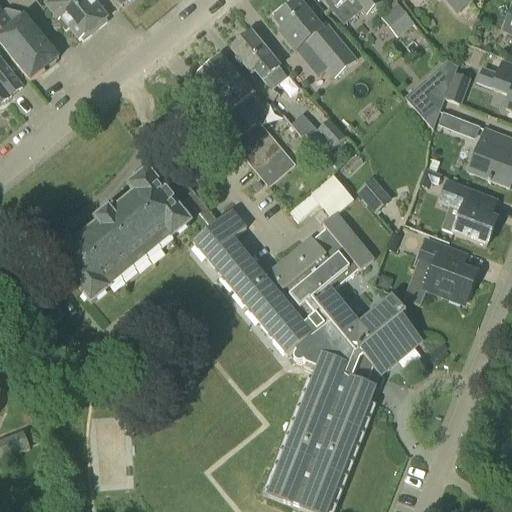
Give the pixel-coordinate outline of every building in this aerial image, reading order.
[(50,0),(42,6),(57,23),(65,33),(68,31),(79,43),(80,42),(83,45),(92,38),(91,37),(98,32),(99,32),(107,25),(105,22),(106,21),(89,0),(50,0)] [(114,0),(122,9),(133,0),(114,0)] [(329,0),(336,8),(331,12),(343,27),(361,13),(366,19),(383,5),(379,0),(329,0)] [(441,0),(456,19),(479,0),(441,0)] [(320,31),(297,2),(273,22),(284,35),(281,37),(295,55),(305,46),(334,82),(357,63),(326,26),(320,31)] [(398,8),(380,22),(397,43),(415,29),(398,8)] [(511,9),(502,36),(511,40),(511,9)] [(2,14),(0,10),(0,47),(30,85),(58,62),(20,15),(5,12),(2,14)] [(231,47),(233,50),(230,52),(252,78),(254,76),(261,86),(264,84),(272,94),(288,81),(280,71),(250,36),(241,43),(239,41),(231,47)] [(497,76),(492,74),(496,60),(486,57),(475,88),(508,101),(504,112),(511,114),(511,66),(502,63),(497,76)] [(268,191),(295,169),(242,106),(255,95),(223,58),(196,81),(243,137),(231,147),(268,191)] [(22,90),(0,61),(0,107),(8,101),(22,90)] [(456,80),(457,73),(448,67),(405,106),(433,137),(446,107),(456,80)] [(470,85),(456,80),(446,107),(461,112),(470,85)] [(317,120),(297,99),(291,106),(278,93),(272,99),(304,132),(317,120)] [(480,134),(443,119),(438,133),(475,147),(480,134)] [(316,135),(332,152),(345,140),(329,123),(316,135)] [(508,192),(511,182),(511,143),(485,133),(468,176),(508,192)] [(356,156),(341,171),(347,176),(362,162),(356,156)] [(437,190),(441,179),(424,172),(418,189),(429,193),(432,187),(437,190)] [(191,202),(175,200),(171,203),(147,174),(129,189),(135,197),(110,218),(108,215),(95,225),(98,228),(73,248),(67,240),(48,255),(91,307),(109,292),(108,292),(171,240),(171,241),(190,226),(179,212),(191,202)] [(175,200),(191,202),(213,229),(193,246),(287,360),(294,354),(295,356),(294,356),(294,358),(293,359),(293,360),(293,361),(293,363),(294,364),(295,365),(296,366),(297,366),(299,367),(300,367),(301,366),(303,365),(305,368),(317,372),(267,501),(296,511),(328,511),(375,391),(367,387),(368,385),(380,378),(380,379),(414,351),(410,346),(418,339),(402,319),(406,316),(392,300),(358,327),(332,295),(359,273),(360,275),(374,264),(336,218),(353,204),(333,179),(289,217),(297,226),(319,208),(330,222),(322,229),(329,237),(317,247),(311,240),(267,277),(276,287),(272,290),(233,243),(246,232),(231,215),(218,226),(189,190),(177,188),(175,200)] [(375,218),(392,204),(373,182),(356,196),(375,218)] [(486,250),(497,222),(482,216),(488,200),(446,183),(436,207),(448,211),(440,233),(486,250)] [(256,195),(262,190),(258,185),(252,190),(256,195)] [(394,255),(399,240),(391,237),(386,252),(394,255)] [(463,308),(475,276),(452,267),(457,253),(425,241),(415,269),(431,275),(425,293),(463,308)] [(81,387),(84,370),(70,367),(66,385),(81,387)] [(0,464),(30,453),(23,436),(0,444),(0,464)]
